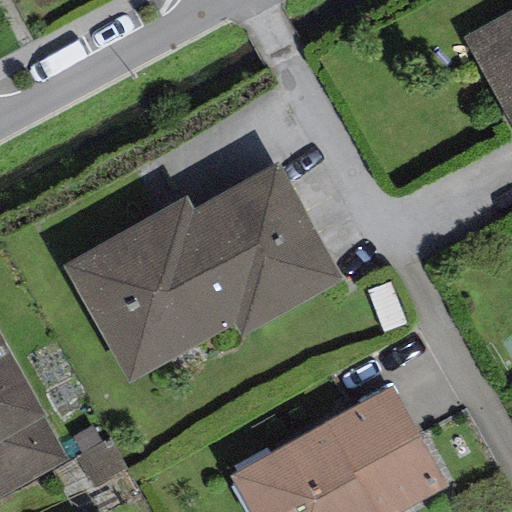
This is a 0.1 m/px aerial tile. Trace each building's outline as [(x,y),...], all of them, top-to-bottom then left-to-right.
[(511,10),(462,38),(511,129),(511,10)] [(62,265),(127,382),(231,324),(239,339),(342,281),(277,164),(193,211),(185,197),(62,265)] [(0,339),(0,441),(44,418),(0,339)] [(393,387),(229,477),(247,511),(403,511),(448,487),(393,387)] [(0,499),(68,463),(44,418),(0,441),(0,499)] [(90,427),(72,438),(82,455),(75,459),(93,490),(127,469),(109,439),(100,445),(90,427)]
